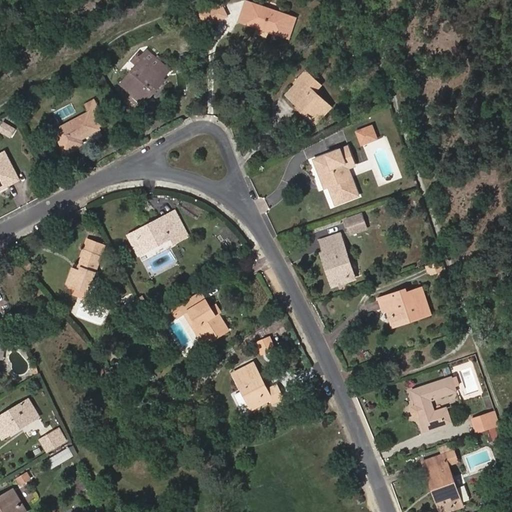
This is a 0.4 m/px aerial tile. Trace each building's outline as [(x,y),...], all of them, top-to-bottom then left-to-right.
[(241,21),(286,36),(293,16),(249,1),(241,21)] [(215,24),(213,20),(226,14),(222,6),(201,16),(207,28),(215,24)] [(215,24),(228,18),(226,14),(213,20),(215,24)] [(145,94),(161,76),(168,68),(146,49),(139,57),(142,59),(135,66),(121,83),(132,92),(127,98),(135,105),(145,94)] [(139,57),(133,64),(135,66),(142,59),(139,57)] [(316,123),(329,109),(323,102),(325,101),(314,91),(320,84),(306,70),(295,81),(297,83),(286,95),(299,106),(308,114),(306,117),(310,121),(312,118),(316,123)] [(145,94),(149,97),(164,79),(161,76),(145,94)] [(82,140),(80,136),(98,126),(97,124),(104,120),(93,99),(86,103),(90,110),(54,128),(65,149),(82,140)] [(299,106),(296,108),(306,117),(308,114),(299,106)] [(0,129),(9,135),(14,127),(2,120),(0,124),(0,129)] [(373,126),(359,131),(362,138),(376,133),(373,126)] [(362,138),(364,143),(378,138),(376,133),(362,138)] [(347,179),(344,168),(348,167),(354,165),(348,147),(326,154),(329,161),(317,165),(322,181),(327,180),(329,185),(336,203),(358,195),(352,177),(347,179)] [(326,154),(315,159),(317,165),(329,161),(326,154)] [(0,186),(6,183),(5,181),(17,176),(7,157),(0,160),(0,186)] [(352,234),(371,227),(365,210),(345,217),(352,234)] [(181,222),(176,211),(163,218),(169,228),(181,222)] [(176,242),(189,235),(181,222),(169,228),(163,218),(152,223),(154,227),(141,233),(149,249),(172,236),(176,242)] [(140,254),(149,249),(141,233),(154,227),(152,223),(130,235),(140,254)] [(333,282),(354,276),(341,234),(322,240),(330,264),(328,265),(333,282)] [(107,245),(90,238),(86,248),(103,255),(107,245)] [(92,284),(94,279),(103,255),(86,248),(79,269),(77,268),(71,284),(89,291),(88,297),(95,300),(97,294),(93,293),(96,285),(92,284)] [(68,283),(71,284),(77,268),(74,267),(68,283)] [(333,282),(335,286),(356,280),(354,276),(333,282)] [(97,294),(102,282),(94,279),(92,284),(96,285),(93,293),(97,294)] [(423,316),(431,313),(423,288),(406,294),(405,290),(380,298),(384,310),(387,309),(392,307),(397,321),(422,313),(423,316)] [(216,313),(212,306),(202,290),(180,304),(186,313),(191,310),(203,331),(209,341),(229,329),(218,311),(216,313)] [(135,311),(143,307),(138,298),(131,303),(135,311)] [(135,311),(131,303),(130,302),(125,305),(132,317),(136,314),(135,311)] [(218,311),(221,309),(216,302),(212,306),(216,313),(218,311)] [(186,313),(180,304),(173,309),(178,317),(186,313)] [(387,309),(393,326),(423,316),(422,313),(397,321),(392,307),(387,309)] [(186,313),(198,333),(203,331),(191,310),(186,313)] [(276,384),(268,387),(254,361),(235,372),(254,408),(272,398),(275,401),(283,397),(276,384)] [(435,410),(432,398),(457,390),(452,376),(412,389),(417,405),(416,406),(414,408),(414,410),(414,412),(416,414),(417,415),(419,415),(421,416),(425,429),(447,423),(442,408),(435,410)] [(33,416),(29,409),(24,402),(0,415),(0,416),(10,434),(27,424),(25,421),(33,416)] [(27,424),(40,416),(35,405),(29,409),(33,416),(25,421),(27,424)] [(447,423),(452,421),(448,406),(442,408),(447,423)] [(500,425),(504,424),(499,410),(492,412),(496,427),(500,425)] [(492,428),(496,427),(492,412),(475,418),(480,432),(492,428)] [(496,440),(504,437),(500,425),(496,427),(492,428),(496,440)] [(63,439),(67,436),(61,426),(57,429),(63,439)] [(64,441),(63,439),(57,429),(43,436),(51,448),(64,441)] [(454,451),(445,454),(448,464),(458,461),(454,451)] [(444,508),(461,502),(448,464),(445,454),(425,461),(434,489),(438,488),(444,508)] [(441,511),(444,511),(463,506),(461,502),(444,508),(438,488),(434,489),(441,511)] [(27,511),(28,511),(15,489),(12,491),(24,510),(20,511),(27,511)] [(0,511),(20,511),(24,510),(12,491),(0,498),(0,511)]
